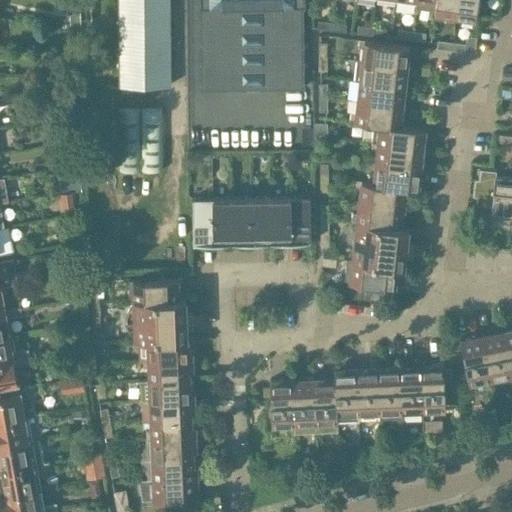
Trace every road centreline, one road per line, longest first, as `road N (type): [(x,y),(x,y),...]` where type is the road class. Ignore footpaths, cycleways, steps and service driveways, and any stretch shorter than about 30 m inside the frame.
road 1 (residential): [(442,277),(470,86),(505,46),(511,0)]
road 2 (residential): [(304,335),(301,279),(233,273),(221,286),(233,346)]
road 3 (residential): [(304,335),(324,325),(406,326),(433,314),(442,277)]
road 4 (residential): [(240,511),(233,346)]
road 5 (residential): [(359,511),(511,467)]
